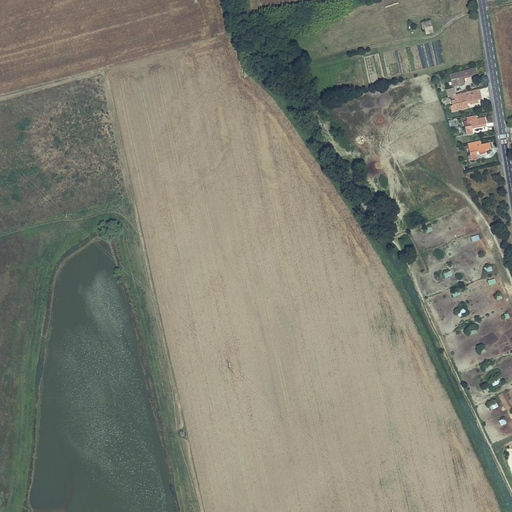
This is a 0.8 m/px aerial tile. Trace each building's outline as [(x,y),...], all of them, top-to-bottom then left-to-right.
[(434,33),(431,21),(421,23),(423,30),(425,29),(426,34),(434,33)] [(477,74),(476,69),(450,75),(453,87),(464,84),(463,78),(477,74)] [(448,97),(456,95),(454,88),(446,90),(448,97)] [(466,92),(456,95),(458,101),(461,100),(461,103),(454,105),(456,111),(468,108),(466,102),(470,102),(477,100),(482,99),(480,93),(467,97),(466,92)] [(472,127),(486,124),(485,118),(477,120),(476,116),(467,117),(467,121),(465,122),(467,135),(473,134),(472,129),(472,127)] [(479,151),(486,150),(490,149),(489,143),(482,145),(481,141),(471,143),(472,147),(469,148),(471,156),(469,156),(470,161),(478,159),(476,152),(479,151)] [(496,178),(494,172),(473,178),(475,183),(496,178)] [(457,312),(460,317),(467,313),(464,308),(457,312)]
